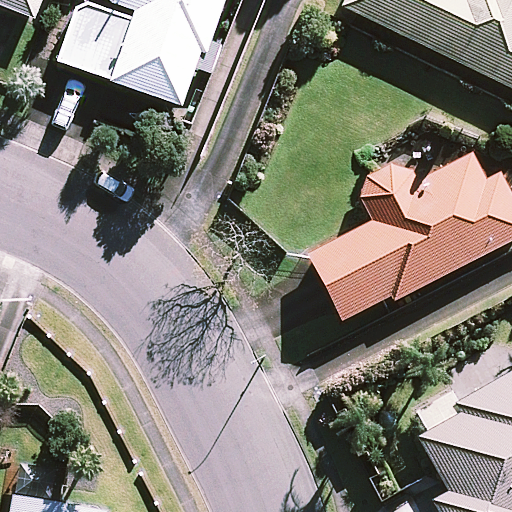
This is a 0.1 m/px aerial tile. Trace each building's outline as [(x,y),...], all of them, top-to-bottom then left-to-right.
[(45,0),(0,0),(0,7),(36,22),(45,0)] [(106,0),(109,3),(112,6),(108,16),(81,6),(59,63),(184,111),(226,0),(106,0)] [(511,0),(346,0),(343,8),(511,90),(511,0)] [(511,242),(511,208),(486,153),(415,187),(406,169),(358,191),(374,225),(309,256),(341,323),(511,242)] [(452,394),(415,414),(426,434),(415,440),(446,496),(434,503),(438,511),(511,511),(511,373),(458,404),(452,394)] [(79,511),(15,501),(13,511),(79,511)]
